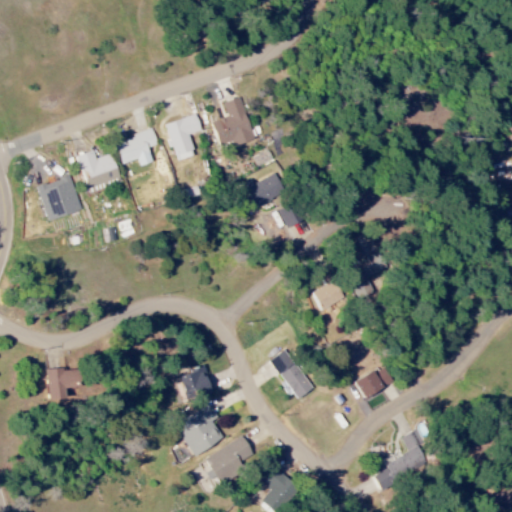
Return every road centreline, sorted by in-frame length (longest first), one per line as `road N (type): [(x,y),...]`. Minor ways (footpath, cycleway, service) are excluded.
road 1 (residential): [(0,322),(68,341),(166,307),(205,316),(235,347),(290,439),(362,511)]
road 2 (residential): [(0,157),(255,62),(302,31),(310,0)]
road 3 (residential): [(0,505),(10,230),(0,166)]
road 4 (residential): [(330,477),(376,424),(434,387),(511,311)]
road 5 (residential): [(406,194),(396,207),(345,223),(318,242),(222,329)]
